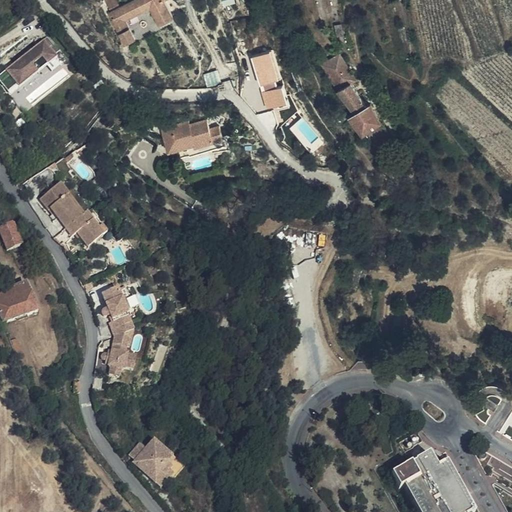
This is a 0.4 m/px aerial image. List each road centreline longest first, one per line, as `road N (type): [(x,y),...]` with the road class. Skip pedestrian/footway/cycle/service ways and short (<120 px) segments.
road 1 (unclassified): [(341,185),(337,200),(229,197),(215,219),(231,288),(218,347),(197,383),(217,438),(238,462),(240,511)]
road 2 (residential): [(157,511),(94,437),(84,401),(91,333),(80,297),(0,173)]
road 3 (residential): [(319,511),(295,453),(304,415),(320,396),(359,379),(407,392)]
